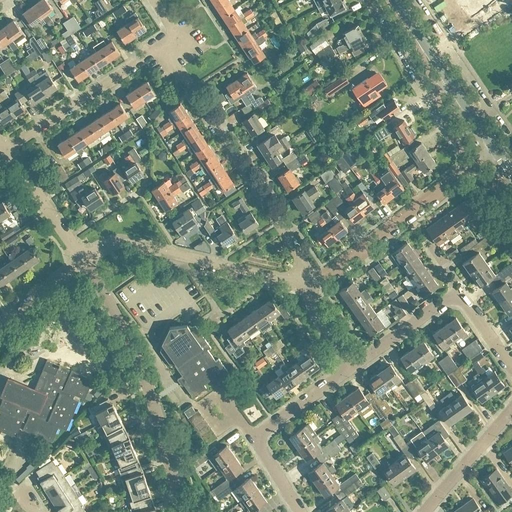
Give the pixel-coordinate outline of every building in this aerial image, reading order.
[(53,9),(46,0),(39,0),(34,4),(46,22),(49,26),(54,22),(51,18),(47,13),(53,9)] [(102,14),(108,10),(101,0),(99,0),(95,3),(102,14)] [(108,0),(101,0),(108,10),(113,7),(108,0)] [(234,9),(228,0),(225,0),(217,6),(223,16),(234,9)] [(345,7),(345,6),(346,6),(344,1),(342,1),(341,0),(333,0),(323,5),(318,8),(321,13),(328,9),(331,15),(345,7)] [(461,0),(464,2),(467,9),(472,14),(482,7),(489,2),(489,1),(490,0),(461,0)] [(46,22),(34,4),(23,12),(27,17),(24,19),(30,26),(38,20),(42,25),(46,22)] [(127,10),(123,5),(118,8),(122,14),(127,10)] [(116,17),(122,14),(118,8),(112,12),(116,17)] [(245,16),(243,13),(242,11),(238,14),(234,9),(223,16),(230,26),(245,16)] [(248,21),(247,19),(251,17),(247,11),(243,13),(245,16),(230,26),(237,36),(248,29),(244,23),(248,21)] [(146,28),(138,16),(135,12),(125,19),(127,23),(135,36),(146,28)] [(74,16),(69,20),(76,31),(81,27),(74,16)] [(23,32),(14,19),(3,27),(12,39),(15,43),(25,36),(22,32),(23,32)] [(320,30),(329,24),(326,19),(317,23),(320,30)] [(64,38),(76,31),(69,20),(64,23),(68,30),(62,34),(64,38)] [(135,36),(127,23),(117,30),(125,42),(135,36)] [(94,24),(88,27),(92,33),(97,29),(94,24)] [(338,46),(363,33),(358,25),(343,32),(345,36),(339,39),(340,40),(338,41),(340,45),(338,45),(338,46)] [(12,39),(3,27),(0,29),(0,44),(2,47),(12,39)] [(86,36),(92,33),(88,27),(83,31),(86,36)] [(254,39),(258,36),(256,33),(255,31),(251,34),(248,29),(237,36),(243,46),(254,39)] [(363,44),(367,42),(363,33),(338,46),(341,51),(351,46),(355,54),(366,49),(363,44)] [(255,62),(265,55),(258,43),(261,41),(260,39),(258,36),(254,39),(243,46),(250,56),(251,56),(255,62)] [(333,48),(324,36),(310,46),(316,53),(317,53),(322,60),(335,52),(333,48)] [(42,37),(36,41),(44,52),(47,50),(46,50),(49,48),(42,37)] [(73,37),(67,40),(71,46),(76,42),(73,37)] [(65,50),(71,46),(67,40),(61,44),(65,50)] [(101,47),(109,60),(120,53),(112,40),(106,44),(103,40),(98,43),(101,47)] [(42,53),(44,52),(36,41),(31,44),(35,50),(38,55),(42,53)] [(109,60),(101,47),(98,43),(93,46),(96,51),(91,54),(99,67),(109,60)] [(35,50),(25,57),(28,61),(38,55),(35,50)] [(47,50),(44,52),(42,53),(48,62),(52,59),(47,50)] [(327,68),(340,59),(335,52),(322,60),(327,68)] [(99,67),(91,54),(81,61),(89,73),(99,67)] [(10,58),(5,61),(12,72),(17,68),(10,58)] [(0,65),(6,75),(12,72),(5,61),(0,63),(0,65)] [(89,73),(81,61),(70,68),(79,80),(89,73)] [(63,62),(57,66),(61,72),(67,68),(63,62)] [(36,69),(31,72),(35,77),(39,74),(36,69)] [(275,72),(278,82),(287,79),(284,70),(275,72)] [(30,80),(35,77),(31,72),(26,74),(30,80)] [(257,88),(255,83),(247,72),(237,79),(255,107),(258,105),(264,101),(261,97),(259,96),(255,99),(251,92),(257,88)] [(380,95),(376,89),(385,84),(378,73),(369,79),(368,77),(363,81),(353,88),(356,93),(358,92),(365,103),(364,104),(364,105),(380,95)] [(57,87),(49,75),(43,79),(39,74),(35,77),(38,82),(46,94),(57,87)] [(349,82),(344,74),(333,82),(338,89),(349,82)] [(46,94),(38,82),(35,77),(30,80),(34,85),(28,89),(26,86),(20,89),(27,100),(31,96),(35,101),(46,94)] [(255,107),(237,79),(227,86),(230,91),(225,94),(231,103),(241,96),(247,105),(241,108),(245,114),(255,107)] [(156,93),(148,80),(136,88),(145,100),(156,93)] [(321,86),(316,80),(301,91),(306,98),(321,86)] [(145,100),(136,88),(126,94),(135,106),(145,100)] [(25,108),(21,103),(27,100),(20,89),(15,93),(18,97),(12,101),(4,89),(0,92),(0,93),(14,115),(25,108)] [(285,89),(280,93),(284,99),(289,96),(285,89)] [(0,102),(1,104),(0,104),(0,116),(3,122),(14,115),(0,93),(0,102)] [(261,111),(271,105),(267,99),(264,101),(258,105),(261,111)] [(385,118),(400,108),(394,100),(385,106),(383,102),(368,113),(362,117),(365,122),(371,118),(373,121),(382,114),(385,118)] [(128,116),(120,103),(109,110),(118,123),(128,116)] [(187,113),(180,103),(169,110),(173,115),(168,118),(170,121),(172,123),(187,113)] [(157,106),(152,111),(157,116),(162,111),(157,106)] [(118,123),(109,110),(99,117),(107,129),(118,123)] [(152,120),(157,116),(152,111),(148,116),(152,120)] [(187,113),(172,123),(174,126),(175,128),(179,125),(183,130),(194,123),(187,113)] [(148,123),(142,114),(136,118),(142,127),(148,123)] [(263,128),(254,114),(243,121),(252,135),(263,128)] [(107,129),(99,117),(89,124),(97,136),(100,140),(110,134),(107,129)] [(410,128),(404,119),(394,126),(393,125),(386,129),(384,125),(375,132),(379,139),(396,129),(404,141),(412,136),(416,134),(412,127),(410,128)] [(200,133),(200,132),(194,123),(183,130),(187,136),(182,139),(183,141),(183,140),(185,143),(200,133)] [(97,136),(89,124),(79,130),(87,143),(97,136)] [(271,137),(281,130),(277,125),(267,131),(271,137)] [(130,128),(124,132),(127,137),(133,134),(130,128)] [(83,150),(81,147),(87,143),(79,130),(68,137),(77,150),(79,153),(83,150)] [(122,141),(127,137),(124,132),(118,136),(122,141)] [(207,143),(201,134),(200,133),(185,143),(187,146),(188,149),(193,146),(196,151),(207,143)] [(404,141),(402,142),(405,146),(407,145),(414,140),(412,136),(404,141)] [(77,150),(68,137),(58,144),(66,157),(77,150)] [(276,148),(269,137),(258,144),(265,155),(276,148)] [(290,144),(287,140),(281,144),(284,148),(290,144)] [(109,142),(103,146),(107,151),(113,147),(109,142)] [(429,153),(421,142),(409,150),(412,154),(417,161),(429,153)] [(214,153),(207,143),(196,151),(203,161),(211,155),(214,153)] [(281,144),(276,148),(265,155),(272,166),(283,159),(279,153),(285,150),(281,144)] [(101,155),(107,151),(103,146),(98,149),(101,155)] [(392,160),(396,165),(412,154),(409,150),(408,151),(405,146),(390,156),(392,160)] [(143,173),(136,162),(140,159),(133,147),(128,151),(129,154),(125,157),(130,165),(125,169),(132,180),(143,173)] [(283,158),(286,164),(297,157),(294,151),(283,158)] [(358,162),(349,151),(343,156),(351,167),(358,162)] [(297,157),(286,164),(289,168),(279,175),(285,183),(284,184),(288,189),(301,180),(297,175),(295,176),(291,170),(308,159),(304,152),(300,155),(297,157)] [(209,171),(220,163),(214,153),(211,155),(203,161),(199,164),(200,166),(205,173),(209,171)] [(429,153),(417,161),(401,172),(408,182),(413,178),(409,172),(420,165),(424,171),(427,174),(432,171),(430,167),(436,163),(429,153)] [(117,167),(109,154),(103,158),(111,171),(117,167)] [(89,156),(83,159),(86,165),(92,161),(89,156)] [(345,172),(351,167),(343,156),(336,161),(345,172)] [(81,168),(86,165),(83,159),(77,163),(81,168)] [(400,172),(396,165),(392,160),(386,164),(388,166),(394,176),(400,172)] [(226,172),(220,163),(209,171),(216,181),(227,173),(226,172)] [(68,177),(61,165),(54,169),(61,181),(68,177)] [(404,187),(396,177),(395,178),(394,176),(388,166),(378,173),(379,175),(394,195),(404,187)] [(333,178),(334,174),(330,168),(321,174),(326,182),(333,178)] [(88,169),(83,172),(87,178),(92,175),(88,169)] [(124,185),(115,172),(108,177),(104,171),(99,175),(107,188),(109,187),(113,193),(124,185)] [(187,180),(181,171),(176,175),(182,184),(187,180)] [(394,195),(379,175),(378,173),(376,171),(372,174),(378,183),(373,187),(384,202),(394,195)] [(223,191),(234,183),(227,173),(216,181),(212,183),(213,186),(215,188),(219,185),(223,191)] [(70,190),(81,182),(77,175),(66,183),(70,190)] [(335,177),(328,182),(332,189),(339,183),(335,177)] [(159,199),(179,186),(176,182),(168,187),(164,180),(152,189),(159,199)] [(359,195),(357,196),(345,180),(341,183),(350,195),(364,214),(374,206),(358,184),(353,188),(359,195)] [(103,199),(95,188),(88,193),(83,185),(72,192),(79,204),(86,200),(90,207),(103,199)] [(178,201),(174,195),(181,190),(179,186),(159,199),(165,210),(178,201)] [(314,205),(311,199),(320,193),(315,186),(306,192),(305,190),(293,198),(303,212),(314,205)] [(337,194),(331,199),(337,207),(344,203),(337,194)] [(364,214),(350,195),(346,198),(352,205),(345,210),(354,222),(364,214)] [(198,214),(206,209),(199,198),(198,198),(197,197),(192,200),(193,201),(191,203),(198,214)] [(249,209),(241,197),(232,203),(235,208),(239,205),(244,212),(249,209)] [(332,211),(337,207),(331,199),(326,203),(332,211)] [(478,216),(466,200),(456,207),(468,223),(478,216)] [(0,219),(10,214),(2,201),(0,202),(0,219)] [(192,224),(189,219),(197,214),(192,206),(176,217),(177,218),(173,221),(179,230),(183,235),(189,231),(187,228),(192,224)] [(458,230),(468,223),(456,207),(447,214),(458,230)] [(323,217),(321,214),(317,209),(308,216),(314,224),(318,221),(326,230),(316,238),(320,244),(324,241),(328,245),(338,237),(323,217)] [(348,230),(340,219),(334,224),(325,211),(321,214),(323,217),(338,237),(348,230)] [(259,223),(252,214),(251,212),(246,215),(245,214),(237,219),(239,222),(246,232),(259,223)] [(237,238),(230,226),(229,227),(225,220),(222,214),(215,218),(220,225),(214,229),(216,231),(216,232),(217,234),(217,235),(221,240),(219,241),(223,247),(237,238)] [(450,239),(460,232),(458,230),(447,214),(437,221),(448,237),(450,239)] [(216,231),(214,229),(207,218),(206,220),(205,224),(204,225),(210,235),(216,232),(216,231)] [(448,237),(437,221),(427,228),(439,244),(448,237)] [(12,227),(6,231),(9,236),(15,232),(12,227)] [(482,237),(489,232),(486,227),(478,232),(482,237)] [(3,239),(9,236),(6,231),(0,235),(3,239)] [(491,232),(478,242),(477,242),(481,247),(494,237),(491,232)] [(17,234),(11,238),(13,242),(19,238),(17,234)] [(7,246),(13,242),(11,238),(5,242),(7,246)] [(475,238),(468,243),(471,247),(477,242),(478,242),(475,238)] [(415,253),(407,242),(391,254),(399,265),(402,262),(415,253)] [(463,253),(471,247),(468,243),(460,249),(463,253)] [(39,258),(31,246),(21,253),(29,265),(39,258)] [(450,260),(460,253),(456,248),(446,255),(450,260)] [(487,263),(479,252),(479,251),(462,263),(463,263),(464,263),(471,274),(487,263)] [(29,265),(21,253),(11,260),(19,272),(29,265)] [(410,273),(423,263),(415,253),(402,262),(410,273)] [(19,272),(11,260),(1,267),(9,279),(19,272)] [(387,273),(379,262),(374,265),(382,276),(387,273)] [(504,275),(511,269),(511,262),(499,271),(502,276),(504,275)] [(417,283),(430,274),(423,263),(410,273),(404,277),(408,281),(413,277),(417,283)] [(495,274),(495,273),(494,273),(487,263),(471,274),(479,284),(478,285),(479,286),(495,274)] [(0,285),(9,279),(1,267),(0,267),(0,285)] [(380,278),(372,267),(367,270),(375,281),(380,278)] [(420,297),(438,285),(430,274),(417,283),(413,287),(420,297)] [(380,281),(383,286),(389,281),(386,277),(380,281)] [(361,292),(353,281),(340,290),(348,302),(361,292)] [(392,285),(389,281),(383,286),(386,290),(392,285)] [(511,294),(511,286),(510,287),(506,281),(493,291),(501,302),(511,294)] [(395,290),(392,285),(386,290),(389,294),(395,290)] [(355,312),(368,303),(373,299),(365,289),(361,292),(348,302),(355,312)] [(398,294),(395,290),(389,294),(392,298),(398,294)] [(410,304),(402,294),(397,297),(405,308),(410,304)] [(511,310),(511,294),(501,302),(509,313),(511,310)] [(291,315),(282,302),(277,306),(271,298),(260,306),(269,319),(280,311),(285,319),(291,315)] [(399,318),(406,313),(395,299),(390,302),(395,309),(393,310),(399,318)] [(376,313),(368,303),(355,312),(363,323),(376,313)] [(269,319),(260,306),(249,314),(258,327),(259,327),(260,329),(265,326),(263,323),(269,319)] [(384,324),(376,313),(363,323),(370,333),(384,324)] [(258,327),(249,314),(239,321),(248,334),(258,327)] [(468,335),(456,317),(445,325),(455,339),(460,335),(463,338),(468,335)] [(249,336),(248,334),(239,321),(228,329),(232,334),(227,338),(236,350),(232,353),(235,357),(244,351),(241,347),(245,344),(243,341),(249,336)] [(215,361),(207,350),(210,348),(210,349),(211,348),(195,326),(190,326),(189,325),(189,326),(189,327),(187,325),(170,327),(162,343),(163,345),(162,345),(162,346),(160,351),(171,366),(172,366),(171,365),(174,363),(182,375),(177,379),(182,385),(184,384),(193,397),(205,388),(203,385),(212,378),(215,381),(227,372),(219,359),(215,361)] [(455,339),(445,325),(433,333),(446,351),(451,347),(448,343),(455,339)] [(300,344),(307,337),(301,331),(294,337),(300,344)] [(280,338),(275,341),(280,347),(284,344),(280,338)] [(436,358),(424,340),(412,348),(422,362),(428,358),(431,361),(436,358)] [(275,341),(271,344),(276,350),(280,347),(275,341)] [(319,366),(312,356),(317,353),(309,342),(304,345),(305,347),(300,350),(304,357),(299,361),(308,374),(319,366)] [(271,344),(267,347),(272,353),(276,350),(271,344)] [(477,345),(465,353),(469,359),(481,350),(477,345)] [(267,356),(272,353),(267,347),(263,350),(267,356)] [(422,362),(412,348),(401,356),(414,374),(419,370),(416,366),(422,362)] [(484,356),(481,350),(469,359),(473,364),(478,372),(487,384),(493,392),(505,384),(495,370),(488,375),(483,367),(481,367),(477,361),(484,356)] [(448,354),(443,357),(452,370),(458,367),(448,354)] [(447,374),(452,370),(443,357),(438,361),(447,374)] [(259,369),(267,364),(263,358),(255,363),(259,369)] [(0,429),(15,436),(21,422),(24,423),(22,429),(52,441),(59,426),(67,429),(79,400),(73,398),(75,394),(85,398),(84,398),(87,392),(92,379),(93,380),(93,379),(61,365),(59,364),(59,365),(47,360),(35,388),(8,377),(0,395),(0,396),(3,397),(2,401),(0,400),(0,429)] [(308,374),(299,361),(288,368),(297,381),(308,374)] [(297,381),(288,368),(284,362),(279,366),(283,371),(278,376),(284,384),(287,389),(297,381)] [(404,381),(391,363),(389,365),(387,364),(383,366),(384,369),(380,371),(384,378),(390,386),(395,382),(398,385),(404,381)] [(458,367),(452,370),(461,383),(467,379),(461,371),(466,365),(464,363),(458,367)] [(456,386),(461,383),(452,370),(447,374),(456,386)] [(376,390),(371,394),(375,399),(378,403),(378,404),(383,400),(388,396),(383,390),(390,386),(384,378),(380,371),(369,379),(376,390)] [(493,392),(487,384),(478,372),(473,375),(475,377),(468,382),(482,400),(493,392)] [(287,389),(284,384),(278,376),(267,383),(262,376),(257,379),(265,390),(269,387),(276,397),(287,389)] [(411,380),(420,393),(426,389),(416,377),(411,380)] [(420,393),(411,380),(410,380),(405,383),(415,396),(420,393)] [(369,401),(359,386),(347,395),(358,410),(369,401)] [(97,398),(105,390),(101,387),(94,394),(97,398)] [(435,402),(426,389),(420,393),(429,406),(435,402)] [(472,408),(462,393),(456,398),(451,391),(446,395),(461,416),(472,408)] [(87,392),(84,398),(85,398),(90,400),(93,394),(87,392)] [(358,410),(347,395),(336,403),(347,417),(358,410)] [(415,404),(422,399),(419,395),(412,400),(415,404)] [(461,416),(446,395),(441,398),(446,405),(439,410),(450,424),(461,416)] [(118,414),(114,407),(112,408),(108,399),(90,408),(93,414),(96,412),(101,423),(118,414)] [(381,418),(386,414),(378,404),(378,403),(375,399),(370,403),(381,418)] [(383,400),(378,404),(386,414),(387,416),(392,412),(383,400)] [(196,411),(192,406),(184,411),(188,417),(196,411)] [(201,414),(198,410),(196,411),(188,417),(187,417),(191,422),(201,414)] [(124,432),(120,423),(122,422),(118,414),(101,423),(106,433),(103,435),(106,440),(124,432)] [(194,426),(205,419),(201,414),(191,422),(194,426)] [(393,414),(388,417),(392,423),(397,419),(393,414)] [(346,438),(351,434),(343,423),(337,415),(332,418),(346,438)] [(197,431),(208,423),(205,419),(194,426),(197,431)] [(348,419),(343,423),(351,434),(353,437),(359,434),(348,419)] [(449,444),(441,433),(445,430),(446,431),(447,430),(439,419),(429,426),(422,431),(427,438),(437,452),(449,444)] [(200,435),(211,428),(208,423),(197,431),(200,435)] [(298,448),(316,434),(308,423),(290,436),(298,448)] [(97,435),(102,432),(98,425),(93,428),(97,435)] [(393,425),(389,428),(395,436),(399,433),(393,425)] [(77,427),(71,432),(73,436),(80,433),(77,427)] [(214,432),(211,428),(200,435),(204,440),(214,432)] [(406,443),(407,445),(414,454),(414,453),(418,449),(426,460),(437,452),(427,438),(422,431),(416,436),(406,443)] [(136,448),(132,440),(128,441),(124,432),(106,440),(109,446),(112,445),(116,456),(134,448),(136,448)] [(218,437),(214,432),(204,440),(207,444),(218,437)] [(402,449),(407,445),(406,443),(399,433),(395,436),(393,437),(402,449)] [(321,448),(317,442),(320,440),(316,434),(298,448),(306,459),(321,448)] [(69,438),(67,445),(74,447),(76,440),(69,438)] [(322,447),(326,452),(338,444),(334,439),(322,447)] [(8,468),(18,473),(32,446),(21,441),(8,468)] [(235,456),(227,444),(212,455),(211,456),(208,458),(217,469),(220,467),(235,456)] [(341,449),(338,444),(326,452),(329,457),(341,449)] [(85,450),(88,455),(96,451),(93,446),(85,450)] [(139,467),(135,457),(137,456),(134,448),(116,456),(121,466),(118,468),(120,474),(127,471),(139,467)] [(208,458),(211,456),(207,451),(192,462),(196,467),(208,458)] [(381,464),(372,452),(366,456),(375,468),(381,464)] [(415,468),(405,454),(394,461),(405,476),(410,472),(411,474),(416,470),(415,468)] [(243,467),(235,456),(220,467),(228,478),(243,467)] [(64,475),(57,464),(56,465),(52,460),(36,471),(41,479),(39,480),(44,488),(64,475)] [(316,484),(331,473),(336,470),(332,464),(328,466),(324,461),(308,472),(316,484)] [(405,476),(394,461),(384,469),(394,483),(395,482),(396,484),(401,481),(400,479),(405,476)] [(98,476),(94,471),(91,465),(87,468),(94,479),(98,476)] [(147,484),(144,476),(142,476),(139,467),(127,471),(120,474),(124,484),(126,491),(129,490),(147,484)] [(511,493),(511,489),(497,468),(481,479),(498,503),(511,493)] [(359,478),(355,472),(340,483),(344,488),(359,478)] [(339,484),(331,473),(316,484),(324,495),(339,484)] [(368,478),(365,473),(359,478),(344,488),(342,489),(346,496),(363,484),(362,482),(368,478)] [(53,497),(71,486),(64,475),(44,488),(49,496),(51,494),(53,497)] [(244,499),(258,489),(250,477),(235,487),(244,499)] [(212,489),(215,494),(230,484),(227,479),(212,489)] [(151,502),(148,492),(150,492),(147,484),(129,490),(133,501),(130,502),(132,508),(139,506),(151,502)] [(234,489),(230,484),(215,494),(219,499),(234,489)] [(376,490),(384,500),(391,495),(384,485),(376,490)] [(58,509),(78,496),(71,486),(53,497),(55,500),(53,501),(58,509)] [(247,511),(248,511),(266,500),(258,489),(244,499),(239,503),(243,508),(244,507),(247,511)] [(85,511),(83,508),(85,507),(78,496),(58,509),(59,511),(85,511)] [(490,511),(489,511),(487,509),(483,511),(473,497),(453,511),(490,511)] [(345,511),(349,510),(341,499),(327,509),(327,510),(326,511),(345,511)] [(139,506),(132,508),(130,508),(131,511),(155,511),(156,511),(154,511),(151,502),(139,506)]
